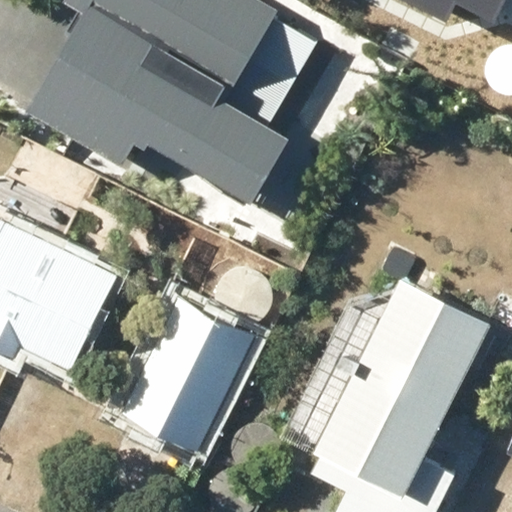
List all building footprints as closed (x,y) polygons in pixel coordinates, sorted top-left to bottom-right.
[(86,0),(82,0),(67,26),(80,34),(39,105),(121,152),(137,126),(147,132),(150,127),(253,186),(285,132),(214,92),(266,3),(261,0),(92,0),(91,3),(86,0)] [(476,0),(502,13),(508,0),(476,0)] [(0,343),(12,350),(18,338),(67,362),(114,269),(0,211),(0,343)] [(341,339),(335,353),(353,362),(317,438),(323,441),(310,467),(344,483),(330,511),(332,511),(429,511),(451,468),(419,452),(487,311),(398,269),(360,348),(341,339)] [(178,290),(121,406),(197,444),(254,328),(178,290)]
